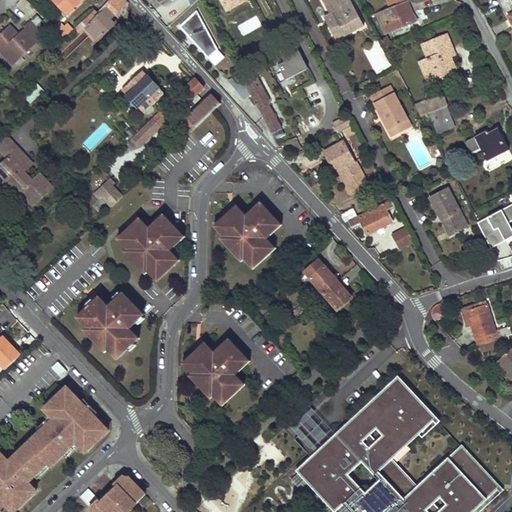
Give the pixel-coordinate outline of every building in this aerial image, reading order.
[(51,0),(63,12),(76,0),(78,0),(80,1),(81,0),(51,0)] [(78,0),(76,0),(63,12),(66,15),(80,1),(78,0)] [(94,10),(80,22),(97,40),(114,25),(109,20),(127,2),(125,0),(110,0),(97,13),(94,10)] [(232,0),(224,5),(227,10),(242,2),(241,0),(232,0)] [(336,40),(357,29),(351,16),(357,13),(350,0),(321,0),(329,14),(327,15),(331,23),(328,24),(336,40)] [(511,0),(500,0),(511,22),(511,0)] [(385,34),(415,22),(407,1),(406,2),(390,8),(376,13),(385,34)] [(213,67),(225,57),(203,30),(208,26),(194,10),(177,24),(213,67)] [(351,16),(357,29),(364,26),(357,13),(351,16)] [(10,25),(0,34),(0,46),(8,55),(5,58),(13,66),(44,36),(30,21),(24,27),(25,28),(30,33),(21,42),(16,36),(19,34),(10,25)] [(30,33),(25,28),(19,34),(16,36),(21,42),(30,33)] [(435,70),(439,78),(457,70),(451,56),(449,51),(453,49),(447,35),(425,44),(430,58),(428,59),(422,61),(427,73),(435,70)] [(387,51),(394,48),(390,42),(384,45),(387,51)] [(422,45),(428,59),(430,58),(425,44),(422,45)] [(280,63),(287,77),(302,69),(295,56),(280,63)] [(428,82),(439,78),(435,70),(427,73),(422,61),(420,62),(428,82)] [(246,64),(237,70),(239,74),(249,69),(246,64)] [(143,71),(122,91),(144,114),(165,94),(158,87),(154,91),(145,81),(149,78),(143,71)] [(252,73),(242,79),(258,108),(262,116),(270,132),(271,133),(281,128),(268,105),(270,101),(258,80),(256,81),(252,73)] [(154,91),(158,87),(149,78),(145,81),(154,91)] [(183,99),(186,97),(190,101),(205,88),(195,78),(182,91),(181,91),(178,94),(183,99)] [(44,92),(38,85),(23,97),(29,104),(44,92)] [(392,137),(402,132),(398,125),(408,120),(390,86),(370,96),(392,137)] [(212,94),(175,130),(184,139),(190,132),(217,107),(221,104),(212,94)] [(429,113),(447,107),(442,95),(416,105),(422,116),(429,113)] [(447,107),(429,113),(438,134),(455,128),(447,107)] [(262,116),(258,108),(249,113),(254,122),(262,116)] [(162,128),(172,118),(163,109),(152,118),(153,118),(160,127),(162,128)] [(270,132),(262,116),(254,122),(252,122),(265,136),(270,132)] [(339,133),(352,125),(348,116),(333,123),(339,133)] [(141,145),(160,127),(153,118),(132,137),(133,137),(138,143),(141,145)] [(402,132),(412,127),(408,120),(398,125),(402,132)] [(347,138),(356,132),(352,125),(343,131),(347,138)] [(509,150),(504,140),(504,141),(503,141),(496,130),(489,134),(487,131),(465,143),(471,154),(481,149),(488,161),(509,150)] [(347,138),(343,131),(338,134),(341,141),(347,138)] [(0,143),(0,150),(4,155),(15,145),(7,137),(0,143)] [(128,142),(134,147),(138,143),(133,137),(128,142)] [(340,171),(352,193),(367,185),(354,160),(351,154),(345,141),(324,152),(335,173),(340,171)] [(28,159),(15,145),(4,155),(8,159),(0,166),(0,174),(3,177),(0,180),(0,181),(6,189),(12,183),(21,193),(23,191),(35,204),(53,188),(40,174),(33,182),(24,172),(29,167),(24,162),(28,159)] [(99,195),(111,207),(122,197),(112,186),(114,184),(109,179),(94,194),(97,197),(99,195)] [(429,198),(450,237),(468,227),(448,188),(429,198)] [(21,193),(33,206),(35,204),(23,191),(21,193)] [(344,224),(349,229),(361,223),(367,235),(392,223),(386,210),(395,206),(392,200),(382,205),(383,206),(359,217),(358,216),(357,217),(345,223),(344,224)] [(253,270),(265,259),(262,256),(267,251),(270,254),(276,248),(267,238),(278,228),(273,223),(276,220),(261,203),(250,212),(246,216),(244,213),(237,219),(239,222),(234,225),(226,216),(214,227),(223,237),(229,243),(226,245),(236,256),(239,254),(244,259),(253,270)] [(489,249),(511,239),(511,231),(508,223),(511,221),(511,205),(477,221),(489,249)] [(237,206),(226,216),(234,225),(239,222),(237,219),(244,213),(237,206)] [(341,215),(345,223),(357,217),(353,210),(341,215)] [(174,266),(180,261),(170,251),(181,240),(176,235),(179,231),(164,215),(149,228),(147,225),(140,232),(145,237),(140,241),(129,229),(117,240),(127,249),(132,255),(129,258),(140,269),(142,266),(148,272),(157,282),(169,271),(166,268),(171,263),(174,266)] [(140,218),(129,229),(140,241),(145,237),(140,232),(147,225),(140,218)] [(273,223),(278,228),(282,225),(276,220),(273,223)] [(394,236),(400,249),(414,241),(407,228),(394,236)] [(176,235),(181,240),(185,237),(179,231),(176,235)] [(385,240),(383,231),(373,234),(379,253),(395,248),(391,238),(385,240)] [(124,252),(129,258),(132,255),(127,249),(124,252)] [(241,262),(244,259),(239,254),(236,256),(241,262)] [(511,259),(511,256),(500,261),(503,269),(511,265),(511,259)] [(304,271),(324,294),(336,283),(330,276),(332,275),(318,259),(304,271)] [(324,294),(338,310),(352,298),(344,289),(343,291),(336,283),(324,294)] [(139,339),(130,329),(145,315),(140,310),(123,293),(109,306),(106,304),(99,310),(104,315),(100,320),(89,307),(77,318),(87,328),(92,333),(89,336),(100,347),(102,344),(108,350),(117,360),(139,339)] [(100,297),(89,307),(100,320),(104,315),(99,310),(106,304),(100,297)] [(505,337),(511,335),(509,327),(496,332),(486,302),(461,309),(465,323),(468,324),(470,323),(478,346),(480,346),(505,337)] [(84,330),(89,336),(92,333),(87,328),(84,330)] [(505,337),(480,346),(482,353),(507,344),(505,337)] [(194,353),(183,364),(192,374),(197,379),(195,382),(205,393),(208,391),(213,396),(223,406),(234,395),(231,392),(236,388),(239,391),(245,385),(236,375),(246,365),(241,359),(245,356),(229,339),(214,353),(212,350),(205,356),(210,361),(206,365),(194,353)] [(205,343),(194,353),(206,365),(210,361),(205,356),(212,350),(205,343)] [(100,347),(105,352),(108,350),(102,344),(100,347)] [(511,349),(495,365),(511,384),(511,349)] [(250,361),(245,356),(241,359),(246,365),(250,361)] [(59,362),(51,367),(58,378),(65,373),(59,362)] [(189,376),(195,382),(197,379),(192,374),(189,376)] [(296,470),(336,511),(466,511),(468,510),(470,511),(487,496),(490,499),(504,486),(500,482),(499,483),(460,443),(448,454),(450,456),(420,485),(391,455),(421,426),(426,431),(438,420),(395,375),(385,385),(386,387),(316,453),(315,452),(312,454),(296,470)] [(73,393),(67,387),(44,410),(53,419),(9,462),(0,452),(0,509),(6,505),(9,509),(12,506),(17,511),(34,494),(30,489),(33,486),(29,482),(35,476),(47,464),(50,468),(63,455),(76,443),(82,450),(85,453),(109,431),(95,416),(81,402),(73,393)] [(205,393),(211,399),(213,396),(208,391),(205,393)] [(84,399),(81,402),(95,416),(97,413),(84,399)] [(80,452),(82,450),(76,443),(63,455),(66,458),(76,448),(80,452)] [(38,479),(50,468),(47,464),(35,476),(38,479)] [(116,487),(111,492),(129,511),(146,495),(132,481),(129,483),(124,478),(122,476),(114,484),(116,487)] [(111,492),(106,496),(121,511),(127,511),(129,511),(111,492)] [(121,511),(106,496),(100,502),(98,499),(90,507),(91,509),(94,511),(121,511)] [(476,511),(490,499),(487,496),(470,511),(476,511)]
